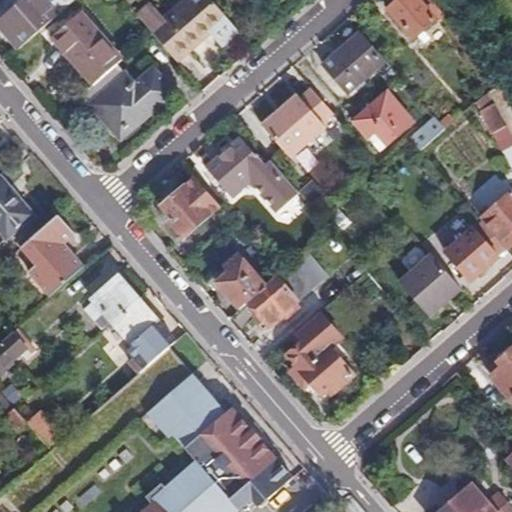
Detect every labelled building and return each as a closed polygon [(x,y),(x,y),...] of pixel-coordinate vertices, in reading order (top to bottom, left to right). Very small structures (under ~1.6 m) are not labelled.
[(0,29),(18,50),(75,0),(24,0),(0,22),(0,29)] [(139,14),(177,59),(207,33),(220,48),(239,32),(210,0),(193,0),(168,22),(152,3),(139,14)] [(429,0),(396,0),(386,9),(412,39),(439,15),(429,0)] [(115,65),(124,57),(82,9),(52,35),(93,84),(115,65)] [(384,58),(361,32),(322,66),(345,93),(384,58)] [(115,65),(93,84),(87,89),(95,99),(90,104),(120,138),(172,93),(152,70),(133,86),(115,65)] [(332,114),(309,88),(299,97),(296,93),(261,124),(288,156),(323,125),(322,123),(332,114)] [(412,122),(386,91),(351,121),(366,140),(372,134),(383,148),(412,122)] [(488,91),(481,97),(484,101),(482,102),(485,110),(482,112),(492,132),(505,125),(491,95),(488,91)] [(435,117),(408,141),(417,152),(445,128),(435,117)] [(500,148),(511,143),(511,138),(505,125),(492,132),(500,148)] [(299,195),(271,163),(266,167),(241,139),(207,169),(231,197),(245,185),(249,190),(254,186),(278,213),(299,195)] [(219,204),(194,175),(160,205),(170,216),(168,218),(183,235),(219,204)] [(32,215),(0,178),(0,231),(6,238),(32,215)] [(511,242),(511,192),(482,219),(506,248),(511,242)] [(391,210),(381,198),(344,231),(357,246),(388,219),(385,216),(391,210)] [(56,215),(19,247),(33,263),(26,270),(46,292),(78,264),(59,242),(71,231),(56,215)] [(504,249),(479,222),(471,229),(495,256),(504,249)] [(467,281),(495,256),(471,229),(443,254),(467,281)] [(304,251),(278,273),(265,284),(247,300),(267,321),(280,311),(286,317),(298,306),(292,300),(323,274),(304,251)] [(247,300),(265,284),(238,253),(224,265),(230,273),(216,284),(237,308),(247,300)] [(427,316),(459,289),(430,254),(398,282),(427,316)] [(110,320),(136,298),(117,277),(91,299),(92,301),(82,310),(93,321),(103,313),(110,320)] [(139,371),(175,340),(137,298),(136,298),(110,320),(129,343),(125,348),(133,357),(130,361),(139,371)] [(291,336),(297,343),(303,338),(318,355),(327,346),(330,348),(341,338),(318,312),(291,336)] [(100,329),(110,320),(103,313),(93,321),(100,329)] [(0,338),(0,365),(19,349),(24,355),(34,346),(15,325),(0,338)] [(330,348),(327,346),(318,355),(303,338),(297,343),(284,354),(295,366),(289,372),(302,387),(308,381),(319,393),(329,385),(335,392),(354,375),(330,348)] [(0,511),(250,511),(291,477),(231,407),(225,412),(209,394),(168,346),(139,371),(128,380),(106,399),(58,440),(49,448),(0,489),(0,511)] [(511,346),(497,359),(502,366),(491,375),(511,400),(511,346)] [(106,399),(128,380),(119,370),(97,389),(106,399)] [(24,418),(13,405),(3,413),(15,427),(24,418)] [(25,419),(49,448),(58,440),(34,412),(25,419)] [(511,511),(511,506),(498,490),(486,500),(470,483),(436,511),(511,511)]
